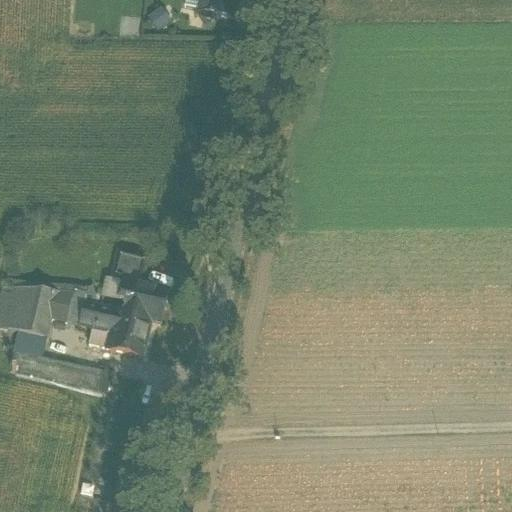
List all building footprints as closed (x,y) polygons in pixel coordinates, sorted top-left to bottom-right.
[(242,0),(203,0),(199,17),(201,17),(203,22),(212,24),(215,21),(236,26),(241,6),(244,5),(245,4),(241,3),(242,0)] [(147,264),(119,257),(113,282),(125,285),(125,283),(142,287),(147,264)] [(167,297),(150,293),(147,289),(142,287),(125,283),(125,285),(120,306),(124,307),(127,313),(126,318),(151,324),(150,327),(160,330),(167,297)] [(29,295),(2,292),(0,298),(0,332),(18,337),(29,295)] [(57,297),(29,295),(18,337),(46,344),(51,324),(57,297)] [(74,298),(57,297),(51,324),(67,328),(68,323),(74,298)] [(87,299),(74,298),(68,323),(80,326),(84,308),(85,308),(87,299)] [(85,308),(84,308),(80,326),(79,331),(92,334),(112,339),(108,354),(142,362),(150,327),(151,324),(126,318),(85,308)] [(112,339),(92,334),(89,350),(108,354),(112,339)] [(46,344),(18,337),(15,356),(20,358),(41,362),(46,344)] [(15,356),(10,377),(15,379),(20,358),(15,356)] [(41,362),(20,358),(15,379),(61,389),(67,391),(98,398),(103,377),(41,362)] [(108,378),(103,377),(98,398),(103,399),(108,378)] [(32,511),(61,389),(15,379),(0,445),(0,511),(32,511)] [(98,398),(67,391),(38,511),(77,511),(103,399),(98,398)]
